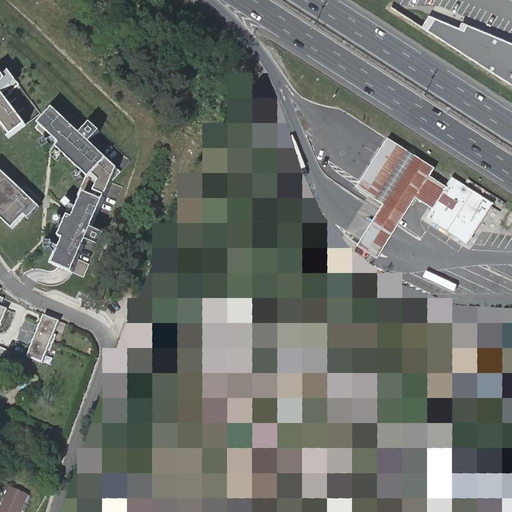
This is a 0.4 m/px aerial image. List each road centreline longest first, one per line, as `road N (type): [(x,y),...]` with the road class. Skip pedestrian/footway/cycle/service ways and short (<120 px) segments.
road 1 (motorway): [(247,0),(511,169)]
road 2 (residential): [(27,293),(91,325),(108,358),(58,511)]
road 3 (track): [(106,345),(190,143),(220,102)]
road 4 (motorway): [(511,126),(314,0)]
road 5 (motorway): [(206,0),(249,38),(285,91)]
